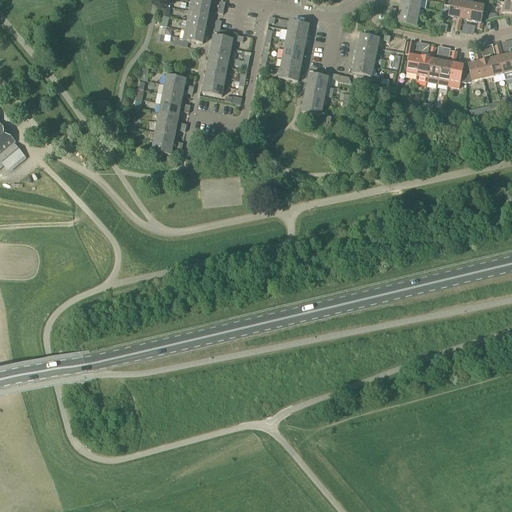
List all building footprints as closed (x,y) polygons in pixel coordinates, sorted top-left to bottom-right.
[(420,0),(401,0),(400,6),(420,10),(421,0),(420,0)] [(464,0),(464,3),(463,3),(459,21),(457,20),(456,26),(460,27),(461,21),(470,23),(473,5),(474,1),(471,0),(464,0)] [(459,21),(463,3),(451,1),(450,9),(445,8),(443,18),(448,19),(457,20),(459,21)] [(190,4),(188,13),(208,17),(210,8),(190,4)] [(511,5),(504,4),(502,15),(511,16),(511,5)] [(473,5),(470,23),(478,25),(477,30),(481,31),(482,25),(481,25),(484,8),(473,5)] [(400,6),(398,15),(418,19),(420,10),(400,6)] [(188,13),(186,23),(206,27),(208,17),(188,13)] [(398,15),(396,25),(416,29),(418,19),(398,15)] [(186,23),(185,33),(204,36),(206,27),(186,23)] [(289,23),(287,33),(307,36),(309,27),(289,23)] [(204,36),(185,33),(183,42),(202,46),(204,36)] [(287,33),(285,42),(305,46),(307,36),(287,33)] [(157,36),(156,42),(156,43),(163,45),(164,42),(165,37),(164,37),(159,36),(157,36)] [(360,36),(358,46),(377,50),(379,40),(360,36)] [(213,37),(211,47),(231,51),(233,41),(213,37)] [(285,42),(284,51),(303,55),(305,46),(285,42)] [(409,57),(409,56),(412,57),(414,45),(407,44),(405,56),(409,57)] [(6,45),(0,48),(0,54),(2,58),(11,52),(6,45)] [(358,46),(356,56),(375,60),(377,50),(358,46)] [(211,47),(209,57),(229,60),(231,51),(211,47)] [(284,51),(282,61),(301,65),(303,55),(284,51)] [(500,52),(496,53),(498,59),(500,58),(504,76),(506,81),(511,79),(511,63),(510,56),(502,58),(500,52)] [(431,61),(433,61),(434,55),(430,54),(429,60),(421,58),(417,76),(416,82),(426,84),(431,61)] [(356,56),(354,65),(373,69),(375,60),(356,56)] [(409,57),(406,74),(417,76),(421,58),(412,57),(409,56),(409,57)] [(209,57),(207,66),(227,70),(229,60),(209,57)] [(466,75),(466,85),(472,83),(483,81),(479,63),(481,63),(479,57),(475,58),(476,64),(468,66),(469,74),(466,75)] [(489,61),(493,78),(504,76),(500,58),(498,59),(489,61)] [(456,59),(451,59),(450,64),(452,65),(448,89),(459,91),(460,84),(466,85),(466,75),(462,74),(463,67),(455,65),(456,59)] [(282,61),(280,70),(299,74),(301,65),(282,61)] [(442,63),(433,61),(431,61),(426,84),(437,87),(442,63)] [(483,81),(493,78),(489,61),(481,63),(479,63),(483,81)] [(235,68),(242,69),(247,70),(248,64),(243,63),(236,62),(235,68)] [(450,64),(442,63),(437,87),(448,89),(452,65),(450,64)] [(373,69),(354,65),(352,75),(371,79),(373,69)] [(207,66),(206,75),(225,79),(227,70),(207,66)] [(299,74),(280,70),(278,80),(298,84),(299,74)] [(206,75),(204,85),(223,89),(225,79),(206,75)] [(309,75),(307,85),(326,89),(328,79),(309,75)] [(166,77),(164,87),(184,91),(186,81),(166,77)] [(223,89),(204,85),(202,95),(221,99),(223,89)] [(307,85),(305,95),(324,99),(326,89),(307,85)] [(164,87),(162,96),(182,100),(184,91),(164,87)] [(305,95),(303,104),(323,108),(324,99),(305,95)] [(162,96),(160,106),(180,110),(182,100),(162,96)] [(502,99),(503,106),(510,105),(508,97),(502,99)] [(231,104),(231,105),(241,107),(242,101),(226,98),(225,103),(231,104)] [(136,101),(134,110),(140,111),(142,102),(136,101)] [(323,108),(303,104),(301,114),(321,118),(323,108)] [(422,105),(422,107),(420,115),(430,117),(432,111),(433,107),(422,105)] [(160,106),(159,115),(178,119),(180,110),(160,106)] [(470,118),(479,116),(478,110),(469,112),(470,118)] [(159,115),(157,125),(176,128),(178,119),(159,115)] [(0,170),(4,167),(9,174),(26,159),(14,145),(16,144),(0,125),(0,170)] [(157,125),(155,134),(174,138),(176,128),(157,125)] [(155,134),(153,143),(173,147),(174,138),(155,134)] [(173,147),(153,143),(151,153),(171,157),(173,147)] [(324,299),(326,307),(358,299),(356,290),(324,299)]
